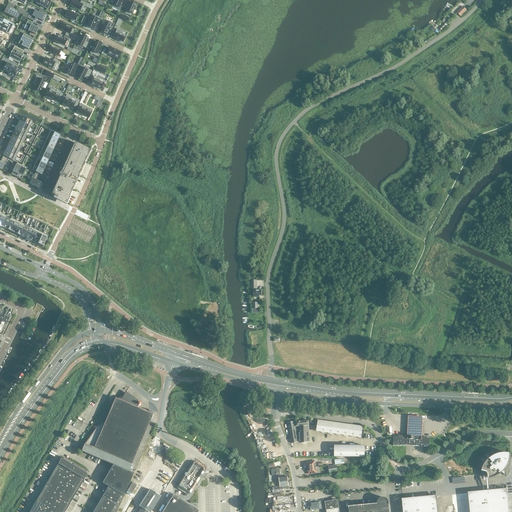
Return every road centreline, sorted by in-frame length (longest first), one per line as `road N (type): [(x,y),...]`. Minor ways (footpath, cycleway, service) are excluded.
road 1 (unclassified): [(271,367),(268,279),(284,221),(280,139),(304,111),(394,67),(482,0)]
road 2 (track): [(269,321),(355,336),(366,301),(395,276),(355,251),(311,238),(295,280),(294,315)]
road 3 (unclassified): [(511,387),(271,367)]
road 4 (secondary): [(511,398),(358,394),(272,382)]
road 5 (secondary): [(274,390),(511,409)]
road 6 (secondary): [(0,450),(68,356),(98,341)]
road 7 (secondary): [(90,332),(65,347),(0,439)]
road 8 (unclassified): [(511,433),(475,433),(400,468),(396,478)]
road 9 (residential): [(101,143),(48,259)]
